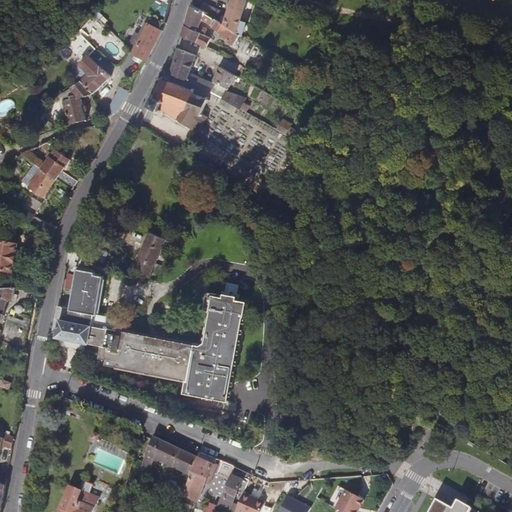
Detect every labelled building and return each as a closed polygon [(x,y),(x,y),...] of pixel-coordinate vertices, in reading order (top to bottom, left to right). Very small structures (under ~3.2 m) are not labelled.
[(243,35),(245,36),(248,23),(243,21),(249,0),(233,0),(226,24),(243,35)] [(204,3),(201,10),(207,12),(221,20),(224,12),(204,3)] [(201,10),(191,7),(184,27),(201,35),(197,44),(209,49),(213,40),(205,37),(208,32),(201,29),(204,21),(213,25),(230,39),(229,42),(236,46),(243,35),(226,24),(221,20),(207,12),(201,10)] [(133,55),(146,61),(163,31),(163,30),(161,29),(163,23),(153,18),(143,35),(137,32),(132,42),(138,45),(133,55)] [(201,35),(184,27),(181,37),(197,44),(201,35)] [(347,59),(350,52),(342,48),(339,55),(347,59)] [(180,50),(172,75),(198,87),(212,94),(217,85),(213,83),(192,73),(198,56),(180,50)] [(81,79),(79,81),(93,94),(112,77),(98,66),(88,57),(79,66),(82,68),(87,74),(81,79)] [(237,75),(222,67),(214,81),(218,83),(217,85),(212,94),(223,99),(242,110),(247,113),(251,105),(245,103),(247,98),(228,92),(237,75)] [(76,73),(81,79),(87,74),(82,68),(76,73)] [(160,79),(159,81),(161,83),(155,96),(152,95),(151,98),(154,99),(151,105),(148,103),(147,106),(150,107),(148,111),(151,112),(153,109),(158,111),(156,114),(159,116),(161,111),(198,133),(208,118),(202,114),(209,99),(195,93),(198,87),(172,75),(171,77),(169,76),(166,77),(166,80),(163,78),(162,81),(160,79)] [(79,81),(62,94),(65,108),(70,124),(86,120),(85,115),(87,109),(86,106),(83,107),(81,99),(91,95),(93,94),(79,81)] [(321,94),(330,98),(335,86),(327,81),(321,94)] [(119,113),(129,89),(121,86),(110,109),(119,113)] [(292,126),(283,121),(277,130),(290,137),(294,130),(291,128),(292,126)] [(304,146),(309,148),(319,124),(316,122),(304,146)] [(37,147),(22,154),(36,165),(45,153),(37,147)] [(50,158),(42,169),(58,179),(73,190),(78,181),(63,171),(71,160),(56,150),(54,154),(51,152),(47,157),(50,158)] [(42,169),(37,165),(24,183),(29,187),(42,169)] [(58,179),(42,169),(29,187),(44,198),(58,179)] [(30,196),(16,217),(52,238),(57,228),(35,215),(43,204),(30,196)] [(133,271),(136,272),(150,278),(166,240),(150,233),(133,271)] [(0,241),(0,269),(12,271),(17,244),(0,241)] [(187,380),(186,389),(185,393),(222,401),(227,402),(243,317),(244,317),(246,303),(236,302),(236,298),(225,296),(224,299),(214,297),(211,311),(212,311),(206,344),(200,348),(199,352),(193,350),(194,347),(123,333),(126,321),(98,316),(105,277),(95,276),(96,273),(79,270),(71,317),(66,316),(65,321),(61,320),(57,342),(86,349),(87,345),(91,346),(91,345),(104,348),(102,358),(109,359),(108,365),(187,380)] [(227,283),(225,296),(236,298),(239,286),(227,283)] [(15,294),(16,288),(0,288),(0,297),(7,300),(13,302),(14,299),(15,294)] [(20,325),(22,326),(24,326),(27,315),(10,311),(10,312),(8,316),(22,319),(20,325)] [(42,406),(41,410),(48,422),(63,413),(74,417),(80,404),(59,396),(42,406)] [(0,453),(3,445),(13,449),(15,437),(6,434),(5,438),(0,436),(0,453)] [(183,495),(199,457),(155,437),(139,474),(156,482),(161,472),(156,469),(158,461),(186,474),(182,484),(178,482),(174,491),(183,495)] [(218,460),(201,453),(199,457),(183,495),(183,497),(203,505),(210,488),(218,468),(215,466),(218,460)] [(223,469),(218,468),(210,488),(214,490),(223,469)] [(222,511),(229,511),(234,503),(244,481),(232,476),(219,507),(218,510),(222,511)] [(71,488),(60,511),(93,511),(100,498),(90,494),(93,487),(84,483),(81,492),(71,488)] [(347,490),(336,509),(341,511),(359,511),(365,501),(347,490)] [(239,505),(236,511),(262,511),(267,502),(245,492),(239,505)] [(309,511),(312,508),(289,495),(279,511),(309,511)] [(472,511),(475,507),(466,502),(461,499),(457,507),(440,498),(432,511),(472,511)] [(216,511),(218,510),(219,507),(209,502),(204,511),(216,511)] [(236,511),(239,505),(234,503),(229,511),(236,511)]
